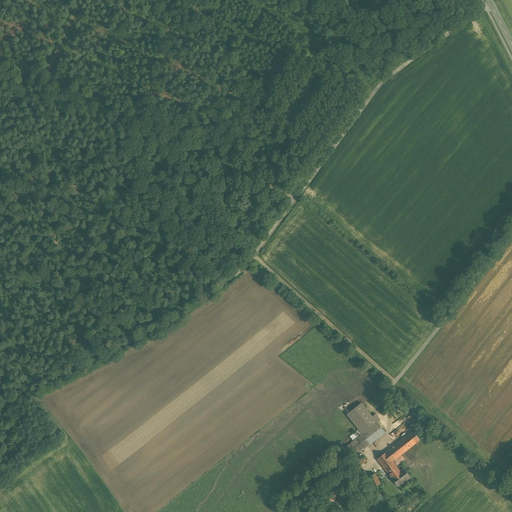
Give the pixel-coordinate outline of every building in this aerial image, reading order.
[(375,414),(372,417),(361,403),(347,415),(359,430),(350,437),(353,441),(349,445),(357,454),(385,433),(377,422),(380,420),(375,414)] [(419,413),(408,422),(414,430),(425,421),(419,413)] [(419,440),(412,431),(377,459),(399,487),(411,477),(404,468),(400,471),(396,466),(392,462),(401,455),(419,440)] [(357,454),(349,445),(343,449),(357,467),(363,463),(361,460),(357,454)] [(401,455),(392,462),(396,466),(401,462),(404,459),(401,455)] [(347,476),(341,472),(341,474),(325,500),(331,504),(347,476)] [(375,474),(368,477),(373,487),(375,487),(380,484),(375,474)] [(375,487),(373,487),(369,490),(370,492),(377,502),(383,499),(375,487)]
